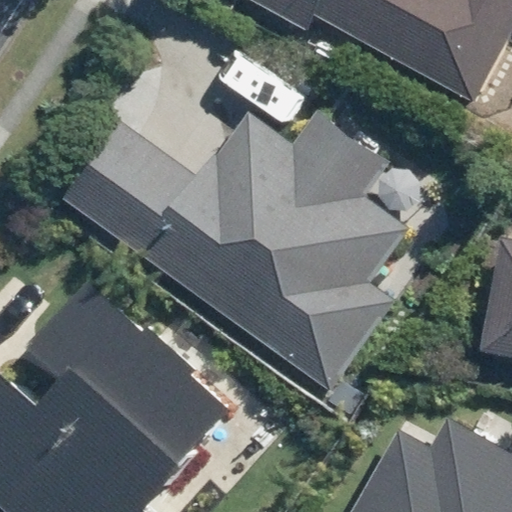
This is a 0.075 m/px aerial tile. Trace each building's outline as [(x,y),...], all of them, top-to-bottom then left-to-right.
[(511,0),(259,0),(310,26),(318,11),(476,93),(511,23),(511,0)] [(125,111),(64,197),(333,390),(465,205),(321,102),(298,134),(259,106),(211,173),(125,111)] [(511,376),(511,233),(504,232),(480,371),(511,376)] [(241,399),(108,275),(13,377),(0,366),(0,499),(13,511),(152,511),(144,504),(241,399)] [(409,421),(354,511),(511,511),(511,451),(511,453),(452,419),(440,439),(409,421)]
